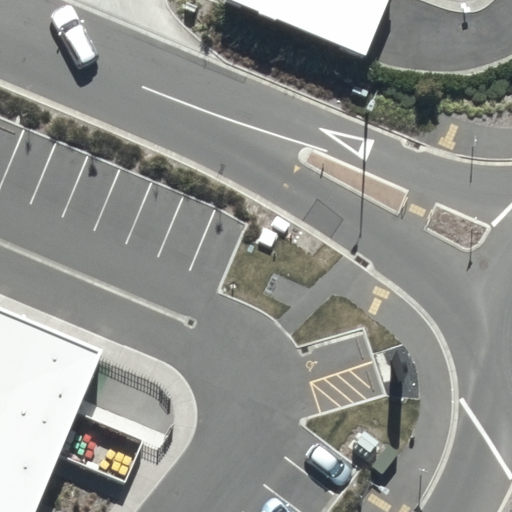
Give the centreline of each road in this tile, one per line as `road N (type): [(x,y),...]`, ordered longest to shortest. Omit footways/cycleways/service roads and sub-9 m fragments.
road 1 (unclassified): [(483,352),(448,279),(141,90)]
road 2 (unclassified): [(141,90),(319,124),(511,203)]
road 3 (unclassified): [(141,90),(0,31)]
road 4 (tertiary): [(451,511),(489,452),(495,401)]
